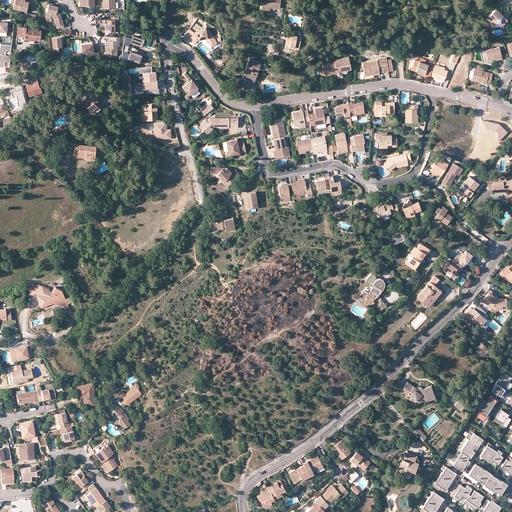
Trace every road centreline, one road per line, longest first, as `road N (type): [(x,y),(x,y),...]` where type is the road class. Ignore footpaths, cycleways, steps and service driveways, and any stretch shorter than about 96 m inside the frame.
road 1 (residential): [(435,92),(416,172),(368,184),(339,164),(266,172),(253,106)]
road 2 (residential): [(316,440),(478,286),(511,239)]
road 3 (residential): [(201,204),(166,59),(173,45)]
road 4 (residential): [(401,84),(395,49),(340,47),(298,62),(272,51)]
road 5 (residential): [(253,106),(401,84)]
